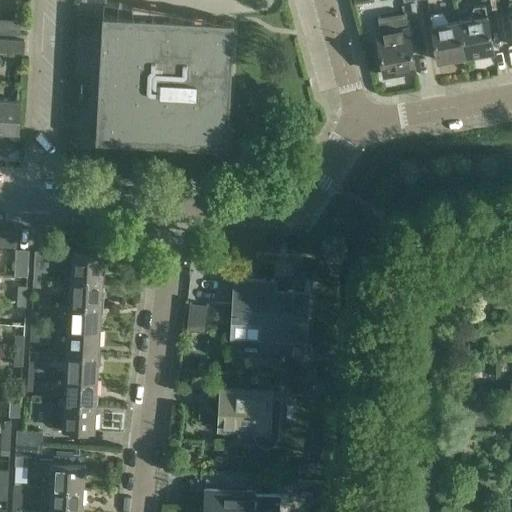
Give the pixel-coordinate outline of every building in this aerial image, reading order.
[(459,20),(465,56),(493,52),(485,5),(473,7),(475,17),(459,20)] [(380,31),(376,32),(383,75),(415,69),(407,27),(405,12),(378,17),(380,31)] [(465,56),(459,20),(443,23),(441,12),(429,14),(438,61),(465,56)] [(76,13),(75,34),(91,34),(92,14),(76,13)] [(102,15),(95,141),(227,148),(234,22),(102,15)] [(0,19),(0,33),(19,34),(20,21),(0,19)] [(0,39),(0,52),(23,54),(23,41),(0,39)] [(0,99),(0,131),(18,132),(20,101),(0,99)] [(28,250),(15,249),(14,275),(27,276),(28,250)] [(33,276),(46,277),(47,251),(34,250),(33,276)] [(102,280),(103,254),(72,253),(70,278),(102,280)] [(46,277),(33,276),(32,286),(45,287),(46,277)] [(70,278),(69,303),(101,305),(102,280),(70,278)] [(307,294),(273,292),(273,280),(235,278),(232,325),(274,327),(274,333),(304,335),(305,329),(307,294)] [(27,286),(17,286),(16,300),(26,301),(27,286)] [(16,315),(26,316),(26,301),(16,300),(16,315)] [(69,303),(68,328),(99,330),(101,305),(69,303)] [(41,311),(31,311),(31,326),(40,326),(41,311)] [(30,341),(39,342),(40,326),(31,326),(30,341)] [(68,328),(66,352),(98,354),(99,330),(68,328)] [(24,336),(14,336),(13,350),(23,350),(24,336)] [(13,365),(23,365),(23,350),(13,350),(13,365)] [(66,352),(65,378),(97,379),(98,354),(66,352)] [(37,361),(27,361),(27,376),(37,376),(37,361)] [(26,391),(36,391),(37,376),(27,376),(26,391)] [(64,402),(68,402),(95,403),(96,385),(97,379),(65,378),(64,402)] [(323,379),(313,379),(313,391),(322,391),(323,391),(323,379)] [(271,390),(219,387),(218,405),(222,406),(221,429),(254,431),(253,435),(254,438),(254,440),(256,443),(258,445),(260,446),(263,447),(265,447),(268,447),(272,446),(274,444),(276,442),(278,440),(278,437),(279,399),(270,399),(271,390)] [(95,403),(68,402),(64,402),(52,402),(51,428),(62,429),(63,427),(94,428),(95,403)] [(0,432),(0,433),(0,434),(11,434),(11,421),(1,420),(1,423),(0,422),(0,432)] [(15,442),(41,443),(41,431),(16,430),(15,442)] [(0,442),(0,455),(10,456),(11,434),(0,434),(0,442)] [(41,443),(15,442),(14,455),(40,456),(41,443)] [(51,487),(82,488),(84,463),(83,463),(83,455),(53,454),(53,461),(51,487)] [(214,458),(214,468),(226,469),(227,458),(214,458)] [(9,470),(0,469),(0,483),(8,484),(9,470)] [(0,499),(7,500),(8,484),(0,483),(0,499)] [(22,486),(12,486),(11,509),(22,510),(22,486)] [(63,511),(81,511),(82,488),(51,487),(50,511),(63,511)] [(205,488),(203,511),(269,511),(270,495),(253,494),(253,490),(205,488)]
